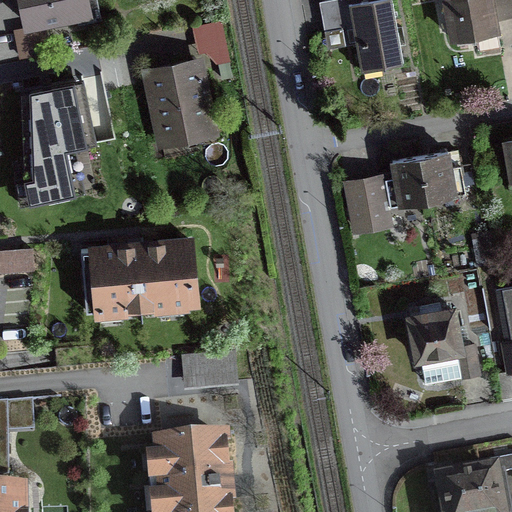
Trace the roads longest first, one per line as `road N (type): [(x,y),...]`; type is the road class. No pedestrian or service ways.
road 1 (residential): [(361,449),(305,148)]
road 2 (residential): [(305,148),(511,110)]
road 3 (residential): [(511,422),(361,449)]
road 4 (residential): [(305,148),(279,0)]
